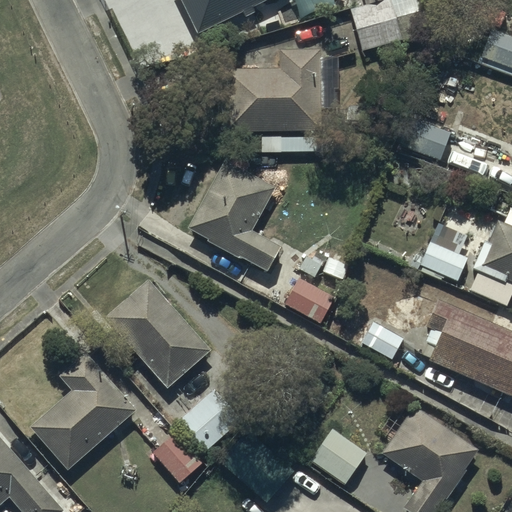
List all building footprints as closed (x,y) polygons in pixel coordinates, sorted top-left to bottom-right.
[(180,0),(199,40),(243,19),(245,24),(255,19),(252,13),(279,0),(180,0)] [(387,0),(349,11),(362,58),(438,37),(427,0),(409,0),(390,5),(388,0),(387,0)] [(511,42),(493,35),(482,63),(511,74),(511,42)] [(235,78),(236,139),(321,138),(320,58),(279,58),(279,77),(235,78)] [(439,170),(451,139),(410,123),(398,155),(439,170)] [(225,167),(188,236),(267,279),(281,254),(252,238),(276,194),(225,167)] [(507,313),(511,301),(511,233),(503,229),(492,251),(486,248),(475,270),(480,273),(470,296),(507,313)] [(441,284),(443,280),(458,287),(468,264),(432,248),(421,271),(423,272),(422,275),(441,284)] [(328,261),(323,271),(306,263),(300,274),(316,282),(319,275),(342,287),(350,272),(328,261)] [(299,280),(285,306),(320,326),(335,299),(299,280)] [(211,358),(149,288),(106,326),(168,396),(211,358)] [(511,338),(437,306),(425,333),(442,340),(430,367),(511,402),(511,338)] [(374,331),(362,349),(373,356),(372,358),(389,369),(405,346),(382,331),(380,335),(374,331)] [(59,384),(71,398),(30,433),(68,478),(137,418),(87,360),(59,384)] [(213,394),(176,427),(204,460),(242,427),(213,394)] [(441,511),(479,458),(415,414),(382,461),(423,489),(407,511),(441,511)] [(367,460),(332,434),(309,465),(345,491),(367,460)] [(248,436),(220,467),(266,508),(294,477),(248,436)] [(175,439),(153,459),(180,490),(202,470),(175,439)] [(58,511),(0,445),(0,511),(8,504),(15,511),(58,511)]
